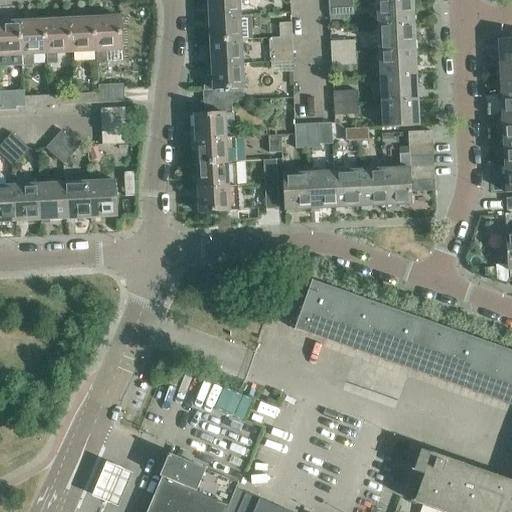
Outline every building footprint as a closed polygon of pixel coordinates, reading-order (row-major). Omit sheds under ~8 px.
[(208,0),(208,5),(206,6),(207,17),(240,16),(238,0),(208,0)] [(387,0),(377,0),(378,25),(414,24),(412,0),(387,0)] [(329,2),(330,14),(353,13),(353,1),(329,2)] [(210,41),(241,40),(251,39),(250,15),(240,16),(207,17),(207,29),(210,29),(210,41)] [(120,17),(95,18),(96,52),(97,62),(107,61),(107,51),(121,50),(120,17)] [(95,18),(70,20),(71,53),(96,52),(95,18)] [(70,20),(45,21),(47,54),(47,64),(58,64),(57,53),(71,53),(70,20)] [(45,21),(20,22),(22,66),(33,65),(32,55),(47,54),(45,21)] [(20,22),(0,22),(0,66),(22,66),(20,22)] [(279,24),(280,39),(292,38),(291,24),(279,24)] [(378,25),(379,50),(415,49),(414,24),(378,25)] [(293,63),(293,54),(292,38),(280,39),(268,40),(268,64),(293,63)] [(511,38),(498,39),(499,66),(511,65),(511,38)] [(331,52),(356,51),(355,39),(331,40),(331,52)] [(209,54),(209,66),(242,64),(241,40),(210,41),(211,54),(209,54)] [(415,49),(379,50),(380,75),(416,74),(415,49)] [(331,52),(332,64),(356,63),(356,51),(331,52)] [(203,90),(203,102),(231,101),(244,101),(242,64),(209,66),(210,76),(207,76),(204,87),(204,90),(203,90)] [(511,65),(499,66),(501,91),(511,90),(511,65)] [(380,75),(381,100),(417,99),(416,74),(380,75)] [(98,86),(99,93),(99,104),(124,103),(123,84),(98,86)] [(334,102),(358,101),(357,89),(333,90),(334,102)] [(511,90),(501,91),(502,116),(511,115),(511,90)] [(24,91),(0,92),(0,111),(16,110),(16,107),(25,107),(24,97),(24,91)] [(99,104),(99,93),(83,94),(83,105),(99,104)] [(59,106),(75,105),(75,95),(58,95),(59,106)] [(33,107),(51,106),(50,96),(33,97),(33,107)] [(417,99),(381,100),(383,126),(418,125),(417,99)] [(192,128),(193,140),(234,138),(232,114),(231,101),(203,102),(204,115),(194,115),(195,128),(192,128)] [(334,102),(334,114),(359,113),(358,101),(334,102)] [(101,108),(101,120),(125,119),(125,107),(101,108)] [(511,115),(502,116),(503,140),(511,139),(511,115)] [(101,120),(102,132),(126,131),(125,119),(101,120)] [(319,123),(307,124),(308,147),(320,146),(319,123)] [(295,125),(295,135),(296,147),(308,147),(307,124),(295,125)] [(368,127),(357,128),(358,140),(369,139),(368,127)] [(358,140),(357,128),(346,128),(346,140),(358,140)] [(62,130),(54,138),(72,154),(80,146),(62,130)] [(433,142),(433,130),(409,131),(409,144),(433,142)] [(102,132),(102,144),(126,143),(126,131),(102,132)] [(12,132),(4,141),(22,157),(30,148),(12,132)] [(281,153),(280,136),(268,136),(268,153),(281,153)] [(54,138),(46,147),(64,164),(72,154),(54,138)] [(196,151),(196,164),(235,162),(234,138),(193,140),(193,152),(196,151)] [(511,139),(503,140),(504,165),(511,165),(511,139)] [(4,141),(0,145),(0,153),(13,166),(22,157),(4,141)] [(409,144),(410,153),(410,156),(434,155),(433,142),(409,144)] [(97,147),(89,150),(92,160),(100,157),(97,147)] [(395,211),(394,205),(412,204),(411,192),(411,180),(410,168),(410,156),(410,153),(399,154),(400,167),(384,168),(386,205),(385,205),(386,211),(395,211)] [(410,168),(434,166),(434,155),(410,156),(410,168)] [(195,176),(195,188),(236,186),(235,162),(196,164),(197,176),(195,176)] [(324,170),(309,171),(311,209),(336,208),(334,170),(333,170),(333,164),(324,164),(324,170)] [(264,166),(265,185),(277,185),(276,165),(264,166)] [(410,168),(411,180),(435,179),(434,166),(410,168)] [(361,207),(385,205),(386,205),(384,168),(359,169),(361,207)] [(361,207),(359,169),(334,170),(336,208),(361,207)] [(311,209),(309,171),(283,172),(285,210),(311,209)] [(14,178),(16,221),(41,220),(38,177),(37,177),(29,178),(29,179),(28,179),(28,184),(14,185),(14,178)] [(39,177),(38,177),(41,220),(66,218),(64,182),(39,183),(39,177)] [(4,185),(0,185),(0,221),(16,221),(14,178),(4,179),(4,185)] [(411,180),(411,192),(435,191),(435,179),(411,180)] [(115,180),(89,181),(91,217),(117,216),(115,180)] [(89,181),(64,182),(66,218),(91,217),(89,181)] [(277,185),(265,185),(266,208),(278,208),(277,185)] [(236,186),(195,188),(196,200),(198,200),(199,213),(227,211),(227,220),(238,219),(237,187),(236,187),(236,186)] [(511,405),(511,481),(432,453),(432,454),(431,453),(424,474),(424,475),(414,502),(442,511),(511,511),(511,350),(312,280),(313,280),(312,280),(294,329),(295,330),(295,329),(511,405)] [(251,314),(250,317),(249,320),(248,324),(246,328),(246,330),(257,334),(262,318),(251,314)] [(225,511),(238,483),(168,454),(159,475),(162,477),(147,511),(225,511)] [(132,473),(106,463),(92,496),(118,506),(132,473)] [(237,511),(289,511),(245,493),(237,511)]
